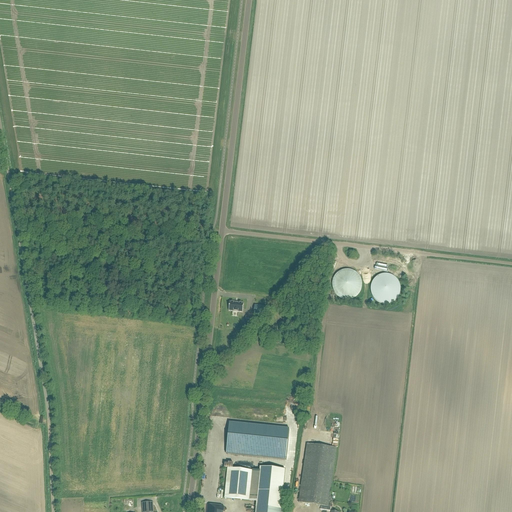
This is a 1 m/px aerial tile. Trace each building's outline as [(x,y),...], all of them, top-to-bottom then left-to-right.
[(332,284),(332,285),(332,286),(332,287),(332,288),(332,289),(332,290),(333,290),(333,291),(334,292),(334,293),(335,294),(335,295),(336,295),(336,296),(337,296),(337,297),(338,297),(339,298),(340,298),(341,299),(342,299),(343,299),(344,300),(345,300),(346,300),(347,300),(348,300),(349,300),(350,300),(350,299),(351,299),(352,299),(353,299),(353,298),(354,298),(355,298),(355,297),(356,297),(356,296),(357,296),(357,295),(358,295),(358,294),(359,294),(359,293),(360,292),(360,291),(361,290),(361,289),(361,288),(361,287),(361,286),(362,286),(362,285),(362,284),(361,283),(361,282),(361,281),(361,280),(360,279),(360,278),(360,277),(359,277),(359,276),(358,276),(358,275),(357,275),(357,274),(356,274),(356,273),(355,273),(355,272),(354,272),(353,272),(353,271),(352,271),(351,271),(350,270),(349,270),(348,270),(347,270),(346,270),(345,270),(344,270),(343,270),(343,271),(342,271),(341,271),(340,272),(339,272),(338,273),(337,273),(337,274),(336,274),(336,275),(335,275),(335,276),(334,277),(334,278),(333,278),(333,279),(333,280),(332,280),(332,281),(332,282),(332,283),(332,284)] [(370,289),(370,290),(370,291),(371,292),(371,293),(371,294),(371,295),(372,296),(372,297),(373,298),(373,299),(374,299),(374,300),(375,300),(375,301),(376,301),(376,302),(377,302),(378,302),(378,303),(379,303),(380,303),(380,304),(381,304),(382,304),(383,304),(384,304),(385,304),(386,304),(387,304),(388,304),(389,304),(390,304),(391,303),(392,303),(392,302),(393,302),(394,302),(394,301),(395,301),(395,300),(396,300),(396,299),(397,299),(397,298),(398,297),(398,296),(399,296),(399,295),(399,294),(399,293),(400,293),(400,292),(400,291),(400,290),(400,289),(400,288),(400,287),(399,286),(399,285),(399,284),(398,283),(398,282),(397,281),(396,280),(396,279),(395,279),(395,278),(394,278),(393,277),(392,277),(392,276),(391,276),(390,276),(389,276),(389,275),(388,275),(387,275),(386,275),(385,275),(384,275),(383,275),(382,275),(381,275),(381,276),(380,276),(379,276),(378,277),(377,277),(377,278),(376,278),(375,279),(374,280),(373,281),(373,282),(372,282),(372,283),(372,284),(371,284),(371,285),(371,286),(371,287),(371,288),(370,288),(370,289)] [(230,302),(229,312),(229,311),(242,313),(243,304),(230,303),(230,302)] [(230,425),(227,455),(287,460),(289,430),(230,425)] [(337,449),(307,445),(299,503),(328,507),(337,449)] [(260,467),(256,507),(255,511),(285,511),(287,497),(283,496),(286,470),(260,467)] [(252,471),(227,469),(225,499),(249,501),(252,471)] [(153,511),(153,503),(142,503),(142,511),(153,511)]
